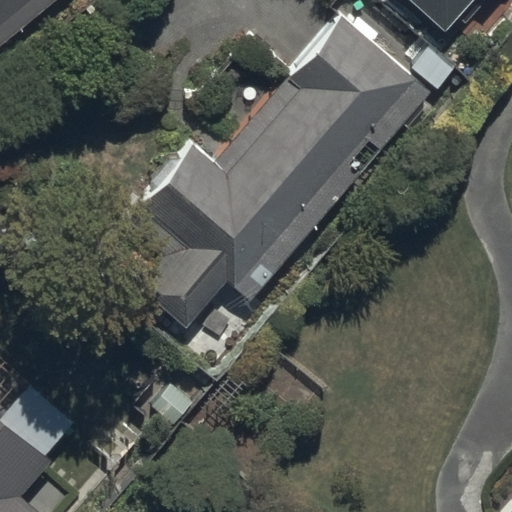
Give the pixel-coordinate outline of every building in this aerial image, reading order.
[(0,0),(0,20),(24,0),(0,0)] [(159,236),(134,270),(181,309),(222,261),(247,281),(424,70),(432,76),(449,56),(420,32),(402,54),(338,0),(330,0),(210,143),(186,122),(134,184),(138,187),(123,205),(159,236)] [(427,0),(439,11),(448,0),(427,0)] [(0,511),(50,511),(52,510),(15,479),(45,443),(39,438),(66,406),(22,370),(1,396),(0,395),(0,511)] [(511,511),(511,477),(487,506),(494,511),(511,511)]
